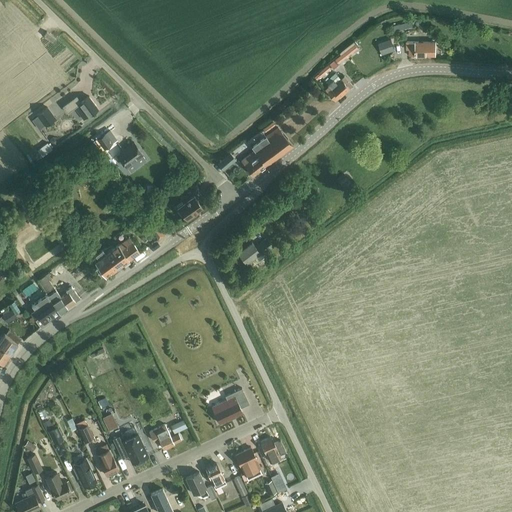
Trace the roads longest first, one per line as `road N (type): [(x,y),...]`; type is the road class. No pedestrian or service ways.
road 1 (tertiary): [(266,173),(388,73),(418,66),(511,71)]
road 2 (unclassified): [(235,195),(35,0)]
road 3 (residential): [(68,511),(281,412)]
road 4 (tertiary): [(60,321),(235,195)]
road 5 (unclassified): [(281,412),(206,255)]
road 6 (unclassified): [(206,255),(181,258),(60,321)]
